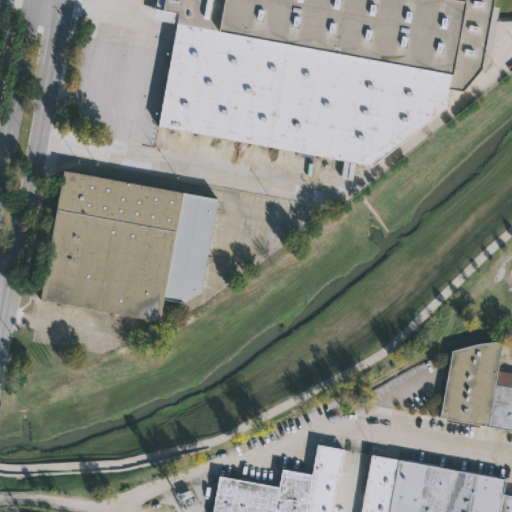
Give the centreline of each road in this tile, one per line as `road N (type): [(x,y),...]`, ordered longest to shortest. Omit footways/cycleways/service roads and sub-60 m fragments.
road 1 (secondary): [(0,338),(62,0)]
road 2 (secondary): [(29,0),(0,183)]
road 3 (residential): [(511,454),(370,427)]
